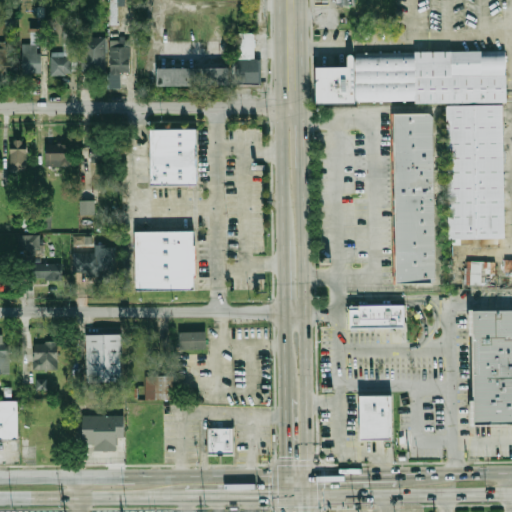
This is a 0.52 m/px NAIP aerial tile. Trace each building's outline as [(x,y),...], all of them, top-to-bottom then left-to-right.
[(23,44),(23,73),(42,73),(41,44),(48,44),(48,28),(32,28),(32,44),(23,44)] [(256,58),(238,58),(232,58),(232,31),(256,31),(256,58)] [(83,37),(83,72),(106,72),(106,37),(83,37)] [(111,44),(111,73),(132,73),(132,44),(111,44)] [(12,47),(0,47),(0,73),(12,73),(12,47)] [(317,65),(349,65),(349,55),(350,53),(352,52),(355,53),(356,55),(416,55),(416,51),(483,50),(483,54),(507,53),(507,74),(508,74),(508,101),(504,101),(448,101),(418,102),(418,100),(357,101),(357,103),(317,103),(317,65)] [(73,75),(73,55),(52,55),(52,75),(73,75)] [(261,81),(237,81),(238,58),(256,58),(261,58),(261,81)] [(158,67),(229,67),(229,83),(158,83),(158,67)] [(448,105),(504,104),(506,241),(450,242),(448,105)] [(396,113),(434,112),(437,282),(399,283),(396,113)] [(151,128),(199,128),(200,184),(152,184),(151,128)] [(11,169),(28,169),(28,139),(11,139),(11,169)] [(115,142),(91,142),(91,163),(115,163),(115,142)] [(71,166),(71,143),(47,143),(47,166),(71,166)] [(95,200),(82,200),(81,214),(94,215),(95,200)] [(136,230),(195,231),(195,289),(135,288),(136,230)] [(39,235),(19,235),(19,258),(39,258),(39,235)] [(113,252),(75,252),(75,275),(113,275),(113,252)] [(10,261),(0,261),(0,281),(10,281),(10,261)] [(65,262),(24,261),(24,278),(65,279),(65,262)] [(482,285),(482,274),(495,274),(495,262),(466,261),(466,285),(482,285)] [(347,306),(403,304),(403,324),(348,326),(347,306)] [(478,312),(511,311),(511,423),(479,424),(478,312)] [(180,330),(181,348),(204,347),(204,330),(180,330)] [(122,381),(122,334),(87,334),(87,381),(122,381)] [(0,373),(11,373),(11,341),(0,341),(0,373)] [(34,370),(58,370),(58,341),(34,341),(34,370)] [(174,399),(174,375),(145,375),(146,399),(174,399)] [(36,389),(47,390),(47,379),(36,379),(36,389)] [(362,390),(395,390),(395,434),(362,434),(362,390)] [(17,438),(0,438),(0,399),(16,399),(17,438)] [(119,416),(84,416),(84,445),(95,445),(95,451),(119,451),(119,437),(125,437),(125,425),(119,425),(119,416)] [(210,427),(236,427),(235,454),(209,453),(210,427)]
